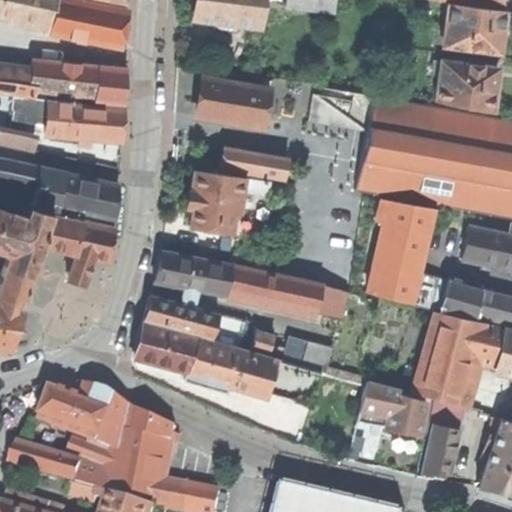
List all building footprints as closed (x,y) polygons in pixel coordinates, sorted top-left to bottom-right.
[(0,0),(0,14),(42,24),(50,25),(55,0),(0,0)] [(127,10),(90,3),(90,0),(88,0),(82,0),(83,1),(77,0),(55,0),(50,25),(48,32),(119,47),(123,27),(127,10)] [(260,2),(260,0),(194,0),(193,18),(257,26),(260,2)] [(333,11),(333,0),(260,0),(260,2),(333,11)] [(442,0),(442,3),(448,4),(505,11),(501,0),(442,0)] [(444,31),(443,42),(442,47),(500,55),(502,34),(505,11),(448,4),(444,31)] [(48,32),(50,25),(42,24),(41,31),(48,32)] [(34,90),(93,97),(96,66),(31,58),(29,73),(26,93),(33,94),(34,90)] [(438,76),(435,101),(493,109),(495,90),(497,69),(440,62),(439,66),(438,76)] [(93,97),(93,102),(121,104),(123,88),(125,69),(96,66),(93,97)] [(26,93),(29,73),(0,69),(0,92),(11,94),(11,91),(26,93)] [(200,96),(196,117),(263,128),(270,89),(203,78),(200,96)] [(321,96),(311,94),(307,122),(366,132),(367,126),(367,122),(372,95),(323,87),(321,96)] [(360,164),(355,190),(454,207),(511,217),(511,120),(372,95),(367,122),(367,126),(366,132),(361,156),(360,164)] [(67,104),(67,101),(46,99),(43,135),(64,136),(67,104)] [(67,104),(64,136),(119,141),(120,124),(122,108),(67,104)] [(32,139),(7,133),(5,145),(30,150),(32,139)] [(222,148),(219,168),(284,178),(287,158),(222,148)] [(35,186),(39,168),(0,160),(0,178),(1,179),(35,186)] [(35,186),(31,206),(54,211),(55,206),(62,173),(39,168),(35,186)] [(239,189),(241,177),(194,170),(191,191),(187,191),(186,197),(185,207),(194,208),(191,226),(227,231),(229,217),(235,218),(239,189)] [(116,184),(62,173),(55,206),(114,219),(115,201),(116,184)] [(239,189),(252,191),(254,179),(241,177),(239,189)] [(254,179),(252,191),(266,193),(267,184),(268,181),(254,179)] [(384,222),(426,232),(432,208),(379,198),(374,220),(384,222)] [(0,350),(5,351),(6,346),(13,325),(16,317),(21,303),(15,302),(17,295),(23,297),(32,270),(34,264),(40,246),(44,234),(49,214),(50,213),(21,206),(18,215),(0,210),(0,240),(9,242),(0,270),(0,350)] [(80,222),(49,214),(44,234),(40,246),(44,247),(50,249),(73,255),(74,255),(70,273),(69,277),(84,280),(85,276),(89,258),(106,262),(110,245),(113,229),(80,222)] [(367,294),(409,304),(417,272),(426,232),(384,222),(367,294)] [(468,227),(461,260),(511,270),(511,235),(510,236),(468,227)] [(44,247),(40,246),(34,264),(45,267),(50,249),(44,247)] [(225,293),(231,266),(160,251),(157,266),(153,281),(185,288),(196,290),(224,296),(225,293)] [(314,312),(320,284),(231,266),(225,293),(314,312)] [(430,306),(439,308),(446,281),(417,272),(409,304),(429,310),(430,306)] [(472,317),(480,290),(446,281),(439,308),(472,317)] [(192,308),(196,290),(185,288),(181,305),(192,308)] [(511,298),(480,290),(472,317),(509,328),(511,316),(511,298)] [(210,339),(217,315),(192,308),(181,305),(149,296),(146,308),(142,320),(210,339)] [(471,359),(481,323),(434,310),(412,393),(459,406),(462,394),(471,359)] [(225,343),(232,320),(217,315),(210,339),(225,343)] [(240,347),(246,324),(232,320),(225,343),(240,347)] [(505,332),(505,329),(481,323),(471,359),(496,365),(505,332)] [(226,379),(234,349),(196,339),(142,324),(138,340),(133,357),(136,358),(187,372),(185,377),(185,378),(187,379),(221,388),(224,389),(224,387),(225,382),(226,379)] [(269,353),(271,346),(274,336),(254,330),(249,347),(269,353)] [(511,333),(505,332),(496,365),(494,370),(511,374),(511,333)] [(288,337),(285,350),(283,357),(281,362),(319,372),(324,374),(331,349),(288,337)] [(285,350),(271,346),(269,353),(283,357),(285,350)] [(265,393),(266,389),(274,360),(234,349),(226,379),(225,382),(265,393)] [(274,360),(266,389),(312,401),(319,372),(281,362),(274,360)] [(118,444),(124,446),(127,433),(128,429),(122,426),(127,405),(109,393),(86,386),(56,381),(55,383),(49,399),(47,404),(41,421),(90,440),(103,446),(116,450),(118,444)] [(398,432),(416,436),(425,401),(406,397),(397,395),(398,389),(365,381),(362,394),(359,408),(386,415),(383,426),(383,428),(398,432)] [(484,399),(462,394),(459,406),(480,412),(484,399)] [(499,414),(508,416),(511,407),(502,404),(499,414)] [(175,435),(176,428),(168,424),(155,418),(138,410),(132,408),(128,429),(127,433),(173,443),(175,435)] [(386,415),(359,408),(356,419),(383,426),(386,415)] [(511,420),(507,419),(501,418),(477,487),(511,492),(511,420)] [(432,424),(419,479),(431,480),(446,482),(458,430),(432,424)] [(173,443),(127,433),(124,446),(113,496),(153,508),(156,508),(173,443)] [(104,471),(98,491),(108,495),(113,496),(124,446),(118,444),(116,450),(103,446),(90,440),(87,448),(82,464),(83,464),(93,467),(104,471)] [(93,470),(93,467),(83,464),(82,464),(17,443),(13,454),(11,458),(9,463),(12,464),(77,483),(82,466),(93,470)] [(87,486),(93,470),(82,466),(77,483),(87,486)] [(65,482),(62,494),(95,504),(98,491),(65,482)] [(164,482),(159,507),(182,511),(217,511),(221,494),(176,485),(164,482)] [(384,511),(284,487),(278,511),(384,511)] [(1,511),(0,511),(151,511),(153,508),(113,496),(108,495),(102,511),(38,511),(41,502),(10,493),(6,492),(3,504),(1,511)]
